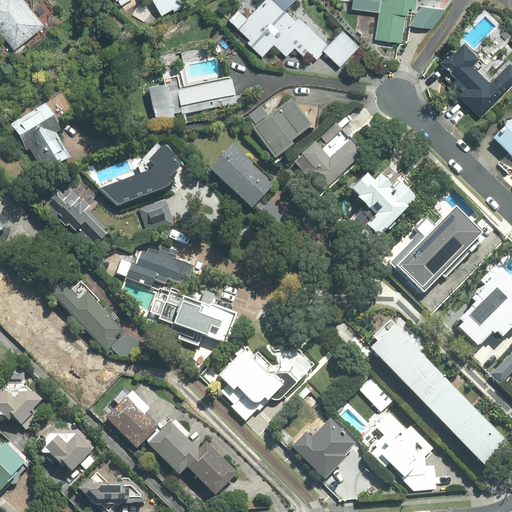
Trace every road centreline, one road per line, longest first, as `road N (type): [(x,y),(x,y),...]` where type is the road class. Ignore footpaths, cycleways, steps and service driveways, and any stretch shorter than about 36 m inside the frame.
road 1 (unknown): [(340,297),(343,332),(511,485)]
road 2 (unknown): [(511,406),(401,306),(340,297)]
road 3 (unknown): [(340,297),(313,290),(169,181)]
road 4 (unknown): [(391,91),(377,82),(251,68),(221,33)]
road 5 (residential): [(391,91),(511,210)]
